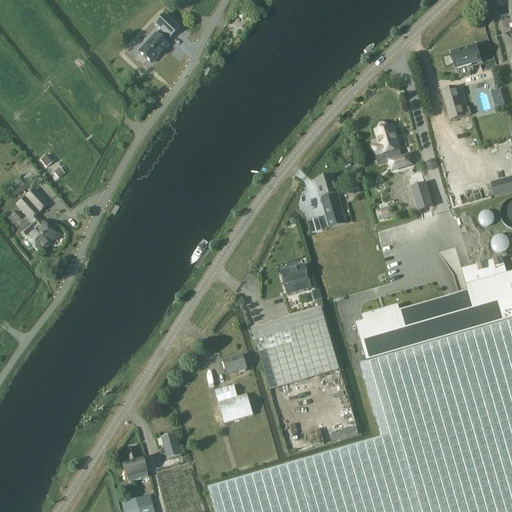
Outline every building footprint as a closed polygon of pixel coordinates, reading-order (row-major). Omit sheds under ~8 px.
[(155,35),(139,52),(143,57),(146,60),(147,60),(151,64),(158,57),(159,58),(159,57),(158,57),(161,54),(161,55),(162,54),(161,54),(168,46),(164,43),(168,39),(169,39),(178,29),(163,16),(154,26),(160,31),(156,35),(155,35)] [(457,70),(480,63),(475,46),(452,53),(457,70)] [(464,110),(458,88),(442,92),(451,121),(471,115),(469,108),(464,110)] [(380,145),(373,147),(375,156),(387,153),(389,161),(401,157),(399,150),(393,126),(389,127),(388,125),(387,123),(385,123),(383,123),(382,123),(379,124),(378,125),(378,128),(378,130),(376,131),(380,145)] [(47,155),(40,160),(46,168),(53,163),(47,155)] [(401,157),(389,161),(392,171),(412,166),(409,155),(401,157)] [(59,168),(54,173),(58,179),(64,174),(59,168)] [(316,181),(330,229),(347,224),(333,176),(316,181)] [(17,195),(26,188),(18,180),(10,187),(17,195)] [(18,207),(19,208),(19,209),(21,211),(22,211),(28,217),(28,218),(30,221),(31,220),(34,223),(22,234),(26,239),(24,241),(24,243),(24,244),(27,247),(28,248),(30,247),(32,245),(39,253),(55,239),(59,244),(60,244),(51,234),(52,232),(53,231),(49,227),(48,227),(46,229),(40,222),(39,223),(34,217),(47,206),(33,191),(27,196),(29,198),(18,207)] [(391,208),(376,212),(379,221),(394,217),(391,208)] [(319,218),(308,221),(312,234),(322,230),(319,218)] [(363,322),(356,324),(367,363),(511,321),(511,272),(507,274),(502,258),(461,270),(466,286),(468,292),(400,312),(398,306),(362,316),(363,322)] [(305,267),(281,273),(288,296),(311,289),(305,267)] [(321,309),(252,329),(255,342),(270,391),(340,370),(325,321),(321,309)] [(215,511),(511,511),(511,321),(367,363),(360,365),(382,439),(209,489),(215,511)] [(228,376),(247,371),(243,357),(224,362),(228,376)] [(238,398),(234,386),(215,392),(219,404),(225,425),(253,416),(247,395),(238,398)] [(174,440),(160,444),(166,466),(180,464),(174,440)] [(143,481),(142,475),(147,473),(142,456),(131,459),(132,463),(124,465),(128,479),(128,478),(130,484),(143,481)]
